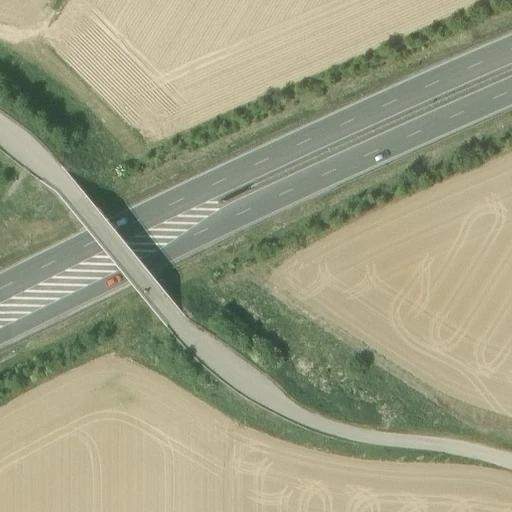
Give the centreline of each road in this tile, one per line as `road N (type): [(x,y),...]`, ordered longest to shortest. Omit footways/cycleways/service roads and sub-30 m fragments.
road 1 (track): [(0,129),(57,175),(208,354),(295,415),(352,435),(511,464)]
road 2 (trunk): [(0,337),(289,191),(511,92)]
road 3 (trunk): [(511,51),(273,155),(0,288)]
